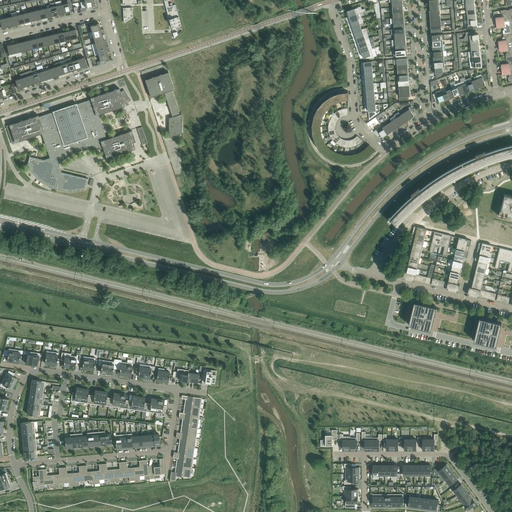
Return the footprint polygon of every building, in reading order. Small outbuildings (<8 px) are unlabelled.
[(64,4),(62,4),(64,13),(70,12),(69,9),(72,8),(70,0),(67,1),(64,2),(64,4)] [(81,12),(90,10),(90,7),(95,6),(93,0),(91,0),(84,1),(85,7),(80,8),(81,12)] [(61,1),(55,2),(56,6),(58,15),(64,13),(62,4),(61,1)] [(166,7),(168,18),(178,15),(175,5),(169,6),(166,7)] [(56,6),(50,7),(52,16),(54,15),(55,17),(58,16),(58,15),(56,6)] [(346,14),(347,17),(356,14),(357,15),(359,14),(359,13),(365,11),(364,8),(362,9),(361,6),(358,7),(355,9),(348,11),(347,11),(348,14),(346,14)] [(123,8),(123,22),(132,17),(132,7),(123,8)] [(496,18),(496,19),(496,22),(495,22),(495,23),(509,21),(508,8),(508,10),(506,10),(506,9),(500,10),(501,14),(502,13),(502,17),(496,18)] [(359,14),(357,15),(356,14),(347,17),(348,19),(347,19),(348,23),(358,19),(357,15),(359,14)] [(181,26),(178,15),(168,18),(171,28),(181,26)] [(350,24),(349,24),(349,27),(350,28),(351,27),(360,24),(363,23),(361,18),(358,19),(349,22),(350,24)] [(477,25),(477,19),(468,20),(468,23),(465,24),(465,29),(475,28),(475,25),(477,25)] [(509,21),(495,23),(496,23),(497,27),(503,27),(504,30),(503,30),(503,34),(510,33),(509,21)] [(88,23),(86,23),(86,25),(87,27),(90,26),(91,32),(100,29),(99,23),(94,24),(93,22),(88,23)] [(362,29),(360,24),(351,27),(352,29),(350,29),(351,33),(362,29)] [(352,34),(353,38),(367,33),(365,28),(362,29),(351,33),(352,33),(353,33),(353,34),(352,34)] [(75,29),(69,30),(71,39),(77,38),(75,29)] [(102,35),(100,29),(91,32),(93,38),(102,35)] [(464,39),(461,39),(461,42),(470,41),(479,40),(478,34),(477,34),(475,34),(474,31),(466,32),(466,35),(464,39)] [(63,32),(57,33),(60,42),(60,44),(66,43),(65,41),(63,32)] [(354,40),(355,43),(369,38),(367,33),(353,38),(355,38),(355,39),(354,40)] [(498,41),(498,42),(499,46),(498,46),(511,44),(510,33),(503,34),(503,37),(505,37),(505,40),(498,41)] [(93,38),(95,43),(104,41),(102,35),(93,38)] [(371,43),(369,38),(355,43),(356,43),(357,44),(356,45),(357,48),(371,43)] [(105,47),(104,41),(95,43),(96,49),(105,47)] [(13,44),(16,56),(16,57),(22,55),(21,51),(19,42),(13,44)] [(357,50),(358,53),(371,49),(372,49),(372,48),(371,43),(357,48),(358,48),(359,49),(357,50)] [(9,57),(16,56),(13,44),(6,45),(7,46),(5,47),(7,54),(8,53),(9,57)] [(511,45),(511,44),(498,46),(499,46),(499,50),(499,51),(506,50),(507,54),(505,54),(506,57),(511,56),(511,45)] [(107,52),(105,47),(96,49),(98,55),(107,52)] [(360,54),(359,55),(360,58),(360,59),(363,58),(364,58),(364,57),(365,57),(366,58),(365,58),(365,59),(374,58),(374,57),(374,58),(371,49),(360,53),(360,54)] [(109,59),(107,52),(98,55),(101,64),(100,64),(105,63),(104,60),(109,59)] [(501,65),(501,66),(502,69),(501,69),(501,70),(511,68),(511,56),(506,57),(506,60),(508,60),(508,64),(501,65)] [(84,57),(78,59),(81,68),(87,66),(84,57)] [(65,60),(66,63),(69,72),(75,70),(72,61),(71,58),(65,60)] [(75,70),(81,68),(78,59),(72,61),(75,70)] [(64,73),(69,72),(66,63),(61,65),(64,73)] [(61,65),(55,67),(58,75),(64,73),(61,65)] [(48,66),(43,68),(44,70),(47,79),(52,77),(49,69),(48,66)] [(52,77),(58,75),(55,67),(49,69),(52,77)] [(511,68),(501,70),(502,70),(502,74),(509,73),(510,77),(508,77),(509,81),(511,80),(511,68)] [(41,69),(37,70),(41,81),(47,79),(44,70),(42,71),(41,69)] [(29,85),(35,83),(32,74),(31,72),(31,70),(25,72),(29,85)] [(37,70),(31,72),(32,74),(35,83),(41,81),(37,70)] [(21,78),(24,87),(29,85),(25,72),(20,74),(21,78)] [(168,138),(173,136),(181,134),(182,114),(180,115),(172,90),(174,90),(168,72),(145,80),(151,97),(164,93),(172,117),(169,118),(168,138)] [(487,80),(485,74),(481,75),(481,74),(476,76),(477,79),(480,87),(485,85),(484,81),(487,80)] [(18,89),(24,87),(21,78),(15,80),(18,89)] [(477,79),(472,81),(475,89),(480,87),(477,79)] [(461,82),(465,93),(470,91),(467,83),(466,80),(461,82)] [(461,82),(456,84),(460,95),(465,93),(461,82)] [(452,89),(455,97),(460,95),(456,84),(451,86),(452,89)] [(38,115),(24,120),(6,126),(12,143),(41,134),(49,158),(43,160),(29,156),(27,166),(28,167),(28,168),(30,170),(31,172),(33,174),(34,176),(35,177),(36,178),(37,179),(38,179),(40,181),(42,183),(44,184),(46,185),(48,186),(51,187),(53,188),(55,189),(58,190),(60,190),(61,191),(63,191),(65,191),(66,191),(68,191),(70,192),(72,192),(73,191),(75,191),(77,191),(79,191),(80,191),(82,190),(84,190),(85,189),(88,178),(61,172),(59,165),(60,163),(61,162),(62,161),(64,160),(66,158),(67,157),(68,157),(69,156),(71,155),(73,154),(74,153),(75,153),(75,152),(82,150),(83,150),(84,150),(86,150),(88,149),(90,149),(92,149),(93,149),(95,149),(97,149),(98,149),(100,149),(102,150),(104,150),(103,151),(106,159),(135,149),(133,142),(135,142),(132,130),(106,139),(98,115),(125,106),(125,104),(128,102),(121,92),(120,92),(119,88),(90,98),(90,99),(76,104),(76,103),(52,111),(53,112),(38,117),(38,115)] [(452,89),(447,91),(450,99),(455,97),(452,89)] [(436,92),(436,93),(433,94),(435,100),(438,99),(440,103),(445,100),(442,93),(441,90),(436,92)] [(339,92),(338,92),(341,101),(348,100),(348,91),(348,92),(339,93),(339,92)] [(399,97),(400,101),(408,100),(408,96),(410,96),(410,91),(399,91),(399,97)] [(445,100),(450,99),(447,91),(442,93),(445,100)] [(334,103),(341,101),(338,92),(339,93),(330,96),(330,95),(334,103)] [(322,101),(329,107),(334,103),(330,95),(330,96),(323,101),(322,101)] [(324,113),(329,107),(322,101),(323,101),(317,108),(316,108),(324,113)] [(366,111),(368,111),(369,119),(369,120),(376,115),(375,105),(365,106),(365,109),(366,109),(366,111)] [(409,109),(405,112),(409,119),(414,116),(412,113),(414,111),(415,111),(411,106),(408,108),(409,109)] [(312,116),(321,119),(324,113),(316,108),(317,108),(313,116),(312,116)] [(396,118),(401,125),(405,122),(400,115),(398,112),(394,116),(396,118)] [(405,122),(409,119),(405,112),(400,115),(405,122)] [(320,126),(321,119),(312,116),(313,117),(311,125),(320,126)] [(396,128),(401,125),(396,118),(391,121),(396,128)] [(392,131),(396,128),(391,121),(387,124),(392,131)] [(381,126),(387,134),(392,131),(387,124),(383,127),(381,126)] [(311,134),(311,135),(320,133),(320,126),(311,125),(312,134),(311,134)] [(383,138),(387,134),(381,126),(373,131),(377,136),(378,136),(380,134),(383,138)] [(322,140),(320,133),(311,135),(312,135),(315,143),(314,143),(322,140)] [(319,151),(326,145),(322,140),(314,143),(314,144),(315,143),(320,151),(319,151)] [(408,215),(411,211),(419,204),(427,198),(428,198),(436,192),(444,187),(453,181),(462,176),(471,172),(478,169),(485,166),(485,165),(489,163),(489,164),(499,161),(507,158),(511,157),(511,142),(508,143),(500,146),(492,148),(485,151),(475,154),(465,159),(455,164),(446,169),(437,175),(428,181),(419,187),(415,191),(411,194),(404,200),(397,207),(396,207),(399,208),(397,210),(397,211),(394,214),(393,215),(390,218),(389,219),(388,220),(390,222),(391,220),(395,223),(396,225),(397,226),(401,221),(408,215)] [(331,150),(326,145),(319,151),(320,151),(326,157),(326,158),(331,150)] [(376,152),(376,151),(369,146),(364,150),(369,158),(369,157),(375,151),(376,152)] [(334,162),(337,154),(331,150),(326,158),(326,157),(334,161),(334,162)] [(369,158),(364,150),(358,154),(361,162),(361,161),(369,157),(369,158)] [(344,155),(337,154),(334,162),(334,161),(343,164),(344,155)] [(358,154),(351,155),(352,165),(352,164),(361,162),(358,154)] [(352,165),(351,155),(344,155),(343,164),(352,164),(352,165)] [(511,219),(511,195),(504,193),(498,216),(511,219)] [(414,227),(413,232),(425,235),(427,230),(427,229),(417,227),(414,227)] [(413,232),(411,238),(424,241),(425,235),(413,232)] [(435,244),(440,245),(443,234),(436,232),(435,236),(435,237),(436,237),(436,239),(435,241),(432,240),(431,247),(434,248),(435,244)] [(446,244),(446,242),(447,240),(448,240),(449,240),(450,235),(443,234),(440,245),(445,247),(444,250),(447,251),(449,244),(446,244)] [(470,246),(471,243),(471,241),(468,240),(468,239),(459,237),(459,238),(457,243),(470,246)] [(422,247),(424,241),(411,238),(410,244),(413,245),(413,244),(422,247)] [(470,246),(457,243),(456,249),(469,252),(470,246)] [(478,245),(478,248),(490,251),(492,246),(492,245),(483,243),(482,243),(479,243),(478,245)] [(478,248),(476,254),(489,257),(490,251),(478,248)] [(500,260),(505,261),(508,250),(501,248),(500,249),(501,249),(500,252),(500,253),(501,253),(501,255),(500,257),(497,256),(496,263),(499,264),(500,260)] [(469,252),(456,249),(455,254),(464,257),(467,258),(469,252)] [(478,261),(478,260),(487,262),(489,257),(476,254),(475,260),(478,261)] [(463,262),(453,260),(449,259),(448,265),(452,266),(461,268),(463,262)] [(407,272),(410,273),(413,274),(416,274),(418,275),(420,269),(417,269),(408,266),(406,272),(407,272)] [(349,286),(343,309),(366,315),(372,291),(349,286)] [(378,316),(381,303),(375,302),(372,314),(378,316)] [(436,307),(414,302),(409,325),(431,330),(436,307)] [(496,346),(502,323),(479,318),(474,341),(496,346)] [(62,352),(61,360),(64,361),(63,367),(69,368),(71,355),(71,354),(62,352)] [(71,355),(69,368),(75,368),(76,362),(79,363),(80,356),(80,355),(77,355),(76,356),(71,355)] [(80,356),(79,363),(83,363),(82,368),(88,369),(90,357),(80,356)] [(99,359),(98,365),(101,366),(100,372),(106,373),(108,361),(102,360),(99,359)] [(108,361),(106,373),(112,374),(113,369),(116,369),(118,359),(114,359),(114,361),(108,361)] [(118,359),(116,369),(120,370),(119,374),(125,375),(127,362),(121,362),(122,360),(118,359)] [(145,365),(144,377),(150,378),(150,374),(154,374),(155,366),(151,366),(145,365)] [(173,371),(173,376),(176,377),(177,377),(177,375),(180,376),(179,377),(179,380),(187,381),(188,372),(189,370),(177,369),(177,372),(173,371)] [(3,378),(14,384),(17,378),(13,376),(15,373),(9,370),(7,373),(6,373),(3,378)] [(210,383),(210,382),(214,383),(215,374),(212,374),(212,371),(206,370),(206,371),(203,371),(202,380),(205,380),(205,381),(204,382),(210,383)] [(199,374),(188,372),(187,381),(190,382),(191,381),(192,381),(192,382),(197,382),(199,374)] [(12,389),(14,384),(3,378),(0,384),(0,385),(5,389),(6,386),(12,389)] [(80,402),(82,388),(76,387),(75,395),(72,394),(71,401),(80,402)] [(88,389),(82,388),(80,402),(90,403),(91,397),(87,396),(88,389)] [(94,397),(91,397),(90,403),(99,405),(100,403),(99,403),(101,391),(95,390),(94,397)] [(99,403),(100,403),(105,404),(105,406),(108,406),(109,399),(106,399),(107,392),(101,391),(99,403)] [(113,400),(109,399),(108,406),(118,407),(120,394),(114,393),(113,400)] [(126,395),(120,394),(118,407),(127,409),(128,402),(125,402),(126,395)] [(131,403),(128,402),(127,409),(137,410),(139,396),(132,395),(131,403)] [(184,406),(200,408),(202,398),(182,395),(182,396),(181,398),(186,399),(185,406),(184,405),(184,406)] [(139,396),(137,410),(146,411),(147,405),(144,404),(145,397),(139,396)] [(150,405),(147,405),(146,411),(150,412),(150,410),(156,411),(157,399),(151,398),(150,405)] [(164,400),(157,399),(156,411),(155,413),(161,414),(161,416),(165,416),(166,408),(163,407),(164,400)] [(179,415),(199,418),(199,417),(200,408),(184,406),(185,406),(184,413),(179,412),(179,415)] [(181,426),(197,428),(199,419),(199,418),(179,415),(179,418),(183,419),(183,425),(181,425),(181,426)] [(197,428),(181,426),(182,426),(181,433),(176,432),(176,435),(196,438),(196,437),(197,428)] [(325,439),(323,439),(323,446),(328,446),(328,445),(332,445),(332,439),(337,439),(337,438),(339,438),(339,434),(337,434),(337,430),(332,430),(332,434),(325,434),(325,439)] [(365,450),(372,450),(372,437),(365,437),(365,432),(362,432),(362,438),(365,438),(365,450)] [(350,437),(350,450),(357,450),(357,447),(357,440),(360,440),(360,433),(356,433),(356,437),(350,437)] [(350,437),(350,436),(343,436),(343,434),(340,434),(340,440),(343,440),(343,450),(350,450),(350,437)] [(378,437),(372,437),(372,450),(379,450),(379,440),(382,440),(382,434),(378,434),(378,437)] [(386,450),(392,450),(392,439),(386,439),(386,434),(383,434),(383,440),(386,440),(386,450)] [(434,439),(428,439),(428,450),(434,450),(434,440),(437,440),(437,434),(434,434),(434,439)] [(196,438),(176,435),(176,438),(181,439),(180,445),(179,445),(178,445),(194,448),(196,439),(196,438)] [(194,448),(178,445),(178,446),(180,446),(179,453),(174,452),(173,454),(173,455),(193,458),(193,457),(194,448)] [(193,458),(173,455),(173,458),(178,458),(177,465),(176,465),(192,467),(193,459),(193,458)] [(153,465),(155,478),(160,478),(160,474),(165,474),(163,458),(159,459),(160,465),(153,465)] [(139,476),(144,476),(143,460),(139,460),(140,467),(133,467),(135,480),(140,480),(139,476)] [(147,460),(143,460),(144,476),(149,475),(149,479),(155,478),(153,465),(147,466),(147,460)] [(127,461),(123,462),(124,477),(129,477),(129,481),(135,480),(133,467),(127,468),(127,461)] [(119,478),(124,477),(123,462),(119,462),(119,469),(113,469),(114,482),(120,481),(119,478)] [(114,482),(113,469),(107,470),(107,463),(103,464),(104,479),(109,479),(109,482),(114,482)] [(346,474),(360,474),(360,467),(351,467),(351,463),(344,463),(344,467),(346,467),(346,474)] [(99,480),(104,479),(103,464),(99,464),(99,470),(93,471),(94,484),(100,483),(99,480)] [(450,469),(451,469),(448,465),(447,465),(446,464),(438,470),(442,475),(450,469)] [(84,481),(83,465),(79,466),(79,472),(73,473),(74,485),(79,485),(79,481),(84,481)] [(89,484),(94,484),(93,471),(87,471),(86,465),(83,465),(84,481),(89,481),(89,484)] [(192,467),(176,465),(176,466),(177,466),(176,472),(171,472),(170,474),(169,481),(170,481),(175,480),(176,476),(190,478),(192,467)] [(59,483),(64,483),(62,467),(59,468),(59,474),(53,475),(54,487),(59,487),(59,483)] [(69,486),(74,485),(73,473),(67,473),(66,467),(62,467),(64,483),(69,482),(69,486)] [(39,485),(44,485),(42,469),(38,470),(39,476),(33,476),(33,481),(32,481),(33,485),(34,489),(39,489),(39,485)] [(46,469),(42,469),(44,485),(48,484),(49,488),(54,487),(53,475),(47,475),(46,469)] [(450,469),(442,475),(446,480),(454,474),(450,469)] [(360,475),(360,474),(346,474),(346,480),(344,480),(344,484),(351,484),(351,481),(359,481),(359,478),(360,478),(360,475)] [(454,474),(446,480),(449,485),(457,479),(454,474)] [(8,479),(0,482),(0,493),(4,492),(3,488),(9,486),(8,484),(9,483),(8,479)] [(453,490),(457,495),(465,489),(461,484),(453,490)] [(345,496),(358,496),(358,489),(351,489),(351,486),(343,486),(343,489),(344,489),(344,496),(345,496)] [(469,494),(465,489),(457,495),(461,500),(469,494)] [(469,494),(461,500),(464,504),(464,505),(473,498),(471,495),(470,495),(469,494)] [(345,496),(345,497),(345,507),(349,507),(355,507),(355,503),(357,503),(357,500),(358,500),(358,496),(345,496)] [(464,505),(464,504),(464,505),(467,509),(466,511),(470,511),(473,510),(474,510),(471,507),(476,503),(476,502),(473,498),(464,505)]
